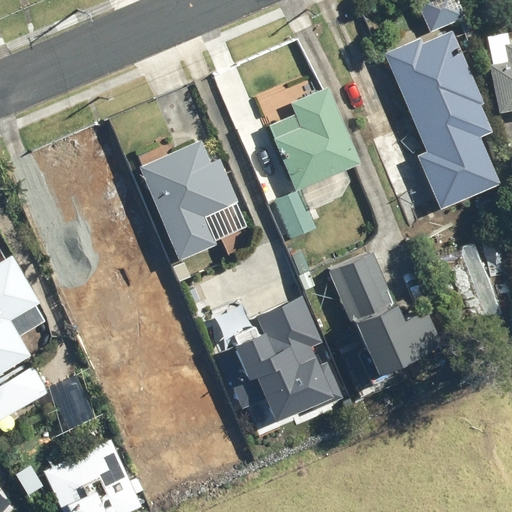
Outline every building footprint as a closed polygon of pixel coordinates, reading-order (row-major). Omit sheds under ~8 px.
[(481,134),(495,129),(451,26),(421,38),(419,33),(380,49),(420,145),(413,150),(436,203),(499,177),(481,134)] [(484,64),(494,112),(511,108),(511,41),(500,43),(504,60),(484,64)] [(356,162),(325,87),(287,102),(292,114),(265,125),(291,188),(356,162)] [(424,186),(398,128),(370,141),(396,199),(424,186)] [(198,141),(136,166),(174,260),(213,244),(201,216),(235,203),(217,159),(207,162),(198,141)] [(80,191),(47,205),(75,272),(145,243),(132,213),(138,210),(118,163),(76,181),(80,191)] [(272,199),(288,237),(312,228),(297,189),(272,199)] [(368,253),(325,271),(370,372),(436,344),(420,308),(397,319),(368,253)] [(0,370),(27,355),(15,335),(41,320),(32,306),(37,303),(9,255),(0,259),(0,370)] [(213,344),(240,404),(259,396),(269,417),(332,389),(310,339),(320,335),(301,291),(253,312),(259,324),(213,344)] [(114,305),(76,319),(103,390),(140,377),(114,305)] [(0,382),(0,417),(45,392),(30,365),(0,382)] [(120,511),(138,504),(108,439),(42,469),(61,511),(120,511)] [(40,487),(27,465),(12,473),(25,495),(40,487)]
